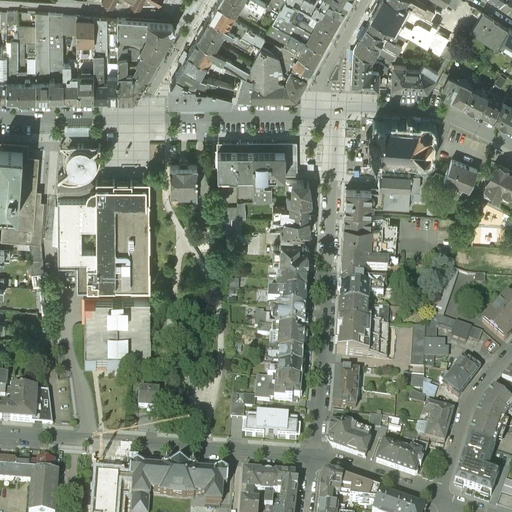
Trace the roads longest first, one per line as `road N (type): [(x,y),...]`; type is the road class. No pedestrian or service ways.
road 1 (residential): [(313,457),(338,114)]
road 2 (residential): [(0,118),(338,114)]
road 3 (residential): [(0,433),(313,457)]
road 4 (residential): [(511,349),(462,427),(440,498)]
road 5 (residential): [(376,108),(468,121),(511,144)]
road 6 (residential): [(313,457),(440,498)]
road 7 (residential): [(0,1),(127,9)]
